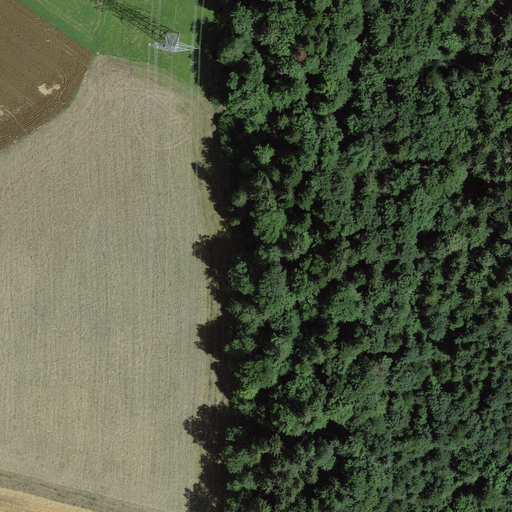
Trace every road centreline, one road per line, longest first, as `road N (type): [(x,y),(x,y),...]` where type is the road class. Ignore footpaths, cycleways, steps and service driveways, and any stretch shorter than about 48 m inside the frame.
road 1 (unclassified): [(306,511),(326,434),(285,248),(275,112),(295,0)]
road 2 (track): [(493,0),(491,219),(511,308)]
